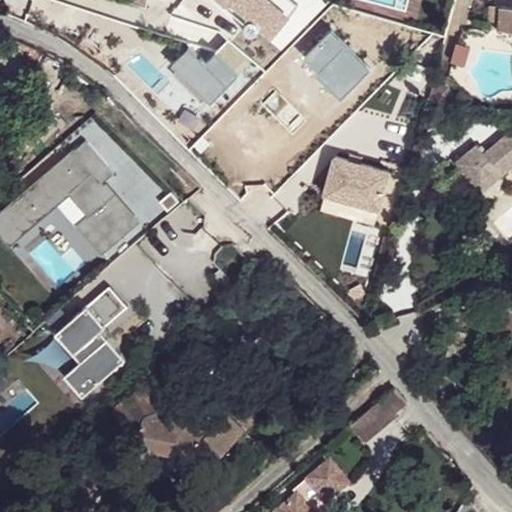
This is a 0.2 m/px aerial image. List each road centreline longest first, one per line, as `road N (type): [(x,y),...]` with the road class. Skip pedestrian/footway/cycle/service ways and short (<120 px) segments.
road 1 (unclassified): [(0,23),(71,52),(144,115),(511,502)]
road 2 (unknown): [(389,368),(410,293),(410,232),(426,153),(484,126)]
